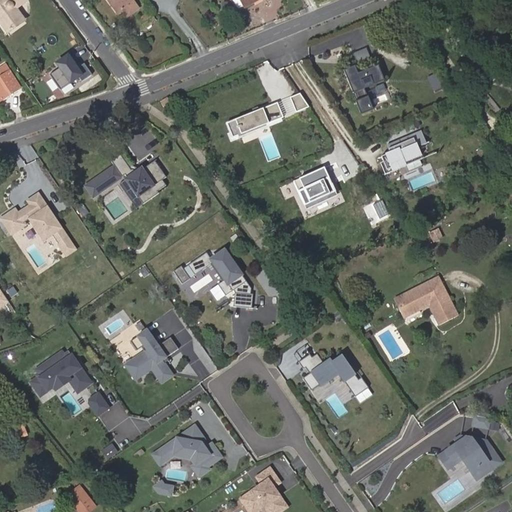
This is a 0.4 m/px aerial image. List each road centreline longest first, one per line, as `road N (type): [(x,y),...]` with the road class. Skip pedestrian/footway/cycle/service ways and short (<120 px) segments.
road 1 (tertiary): [(357,0),(134,90)]
road 2 (residential): [(288,430),(288,415),(256,367),(243,365),(218,380),(218,390),(254,441),(265,443)]
road 3 (residential): [(333,495),(456,406)]
road 4 (tertiary): [(134,90),(0,136)]
